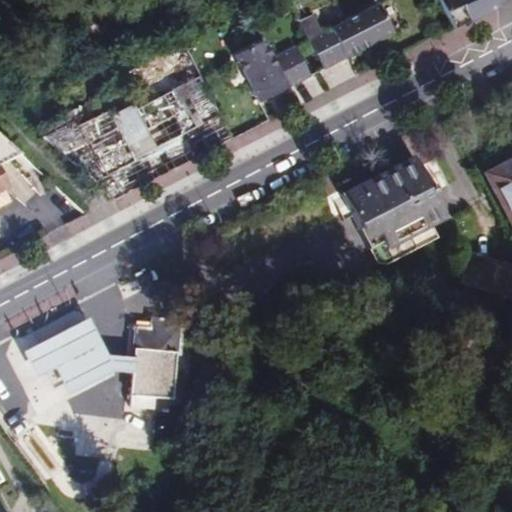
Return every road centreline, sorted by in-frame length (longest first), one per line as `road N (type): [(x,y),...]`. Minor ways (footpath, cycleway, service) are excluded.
road 1 (track): [(444,511),(0,116)]
road 2 (secondary): [(0,304),(511,40)]
